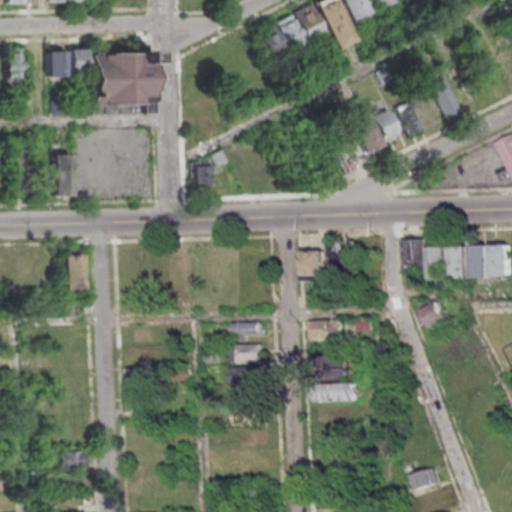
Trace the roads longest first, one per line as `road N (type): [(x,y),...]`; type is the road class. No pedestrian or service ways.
road 1 (tertiary): [(511,207),(0,224)]
road 2 (residential): [(479,511),(399,312),(389,212)]
road 3 (residential): [(300,511),(283,215)]
road 4 (residential): [(109,511),(98,221)]
road 5 (residential): [(511,110),(307,214)]
road 6 (residential): [(169,219),(162,21)]
road 7 (residential): [(0,26),(162,21)]
